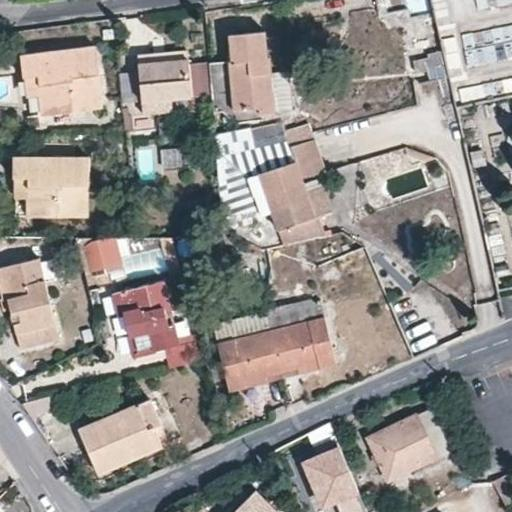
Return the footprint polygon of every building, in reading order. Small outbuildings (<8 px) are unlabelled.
[(497,64),(498,40),(509,41),(509,31),(467,29),(466,63),(497,64)] [(231,34),(233,60),(210,62),(214,112),(225,111),(258,108),(259,114),(276,112),(272,56),(268,56),(266,32),(231,34)] [(100,73),(96,48),(22,56),(24,76),(27,76),(32,115),(101,108),(97,73),(100,73)] [(189,60),(188,52),(156,55),(156,63),(189,60)] [(156,55),(138,56),(142,108),(159,107),(158,100),(191,97),(189,60),(156,63),(156,55)] [(436,69),(438,80),(450,77),(448,67),(436,69)] [(445,108),(457,106),(450,77),(438,80),(445,108)] [(320,216),(315,217),(301,178),(323,170),(311,137),(286,142),(254,149),(246,150),(254,189),(260,214),(273,211),(284,245),(328,236),(320,216)] [(182,164),(181,147),(161,148),(162,165),(182,164)] [(246,150),(225,155),(230,220),(262,222),(260,214),(254,189),(246,150)] [(16,176),(16,215),(86,216),(86,184),(89,184),(89,157),(14,157),(14,176),(16,176)] [(364,245),(369,237),(348,225),(343,232),(364,245)] [(332,234),(348,256),(356,250),(364,245),(343,232),(332,234)] [(84,246),(91,273),(124,265),(118,238),(84,246)] [(60,339),(54,315),(44,274),(41,263),(40,258),(0,267),(0,284),(6,310),(12,310),(21,349),(60,339)] [(41,263),(44,274),(57,272),(55,261),(41,263)] [(85,278),(88,289),(111,284),(109,273),(92,277),(85,278)] [(173,323),(168,324),(164,306),(168,305),(162,281),(121,291),(114,293),(119,314),(125,313),(135,355),(167,348),(171,366),(203,359),(198,339),(179,344),(173,323)] [(310,301),(267,311),(282,369),(318,360),(319,368),(336,364),(330,337),(326,322),(321,299),(313,301),(310,301)] [(214,323),(215,329),(230,390),(247,386),(246,378),(282,369),(267,311),(214,323)] [(282,369),(284,377),(319,368),(318,360),(282,369)] [(246,378),(247,386),(284,377),(282,369),(246,378)] [(57,410),(53,395),(22,403),(32,416),(57,410)] [(80,429),(99,472),(163,445),(155,427),(162,423),(151,399),(80,429)] [(368,436),(388,480),(439,456),(440,458),(457,449),(436,405),(368,436)] [(369,511),(342,448),(310,462),(327,502),(338,498),(344,511),(369,511)] [(511,500),(511,470),(494,480),(506,504),(511,500)] [(268,504),(254,491),(234,511),(277,511),(281,508),(272,500),(268,504)]
